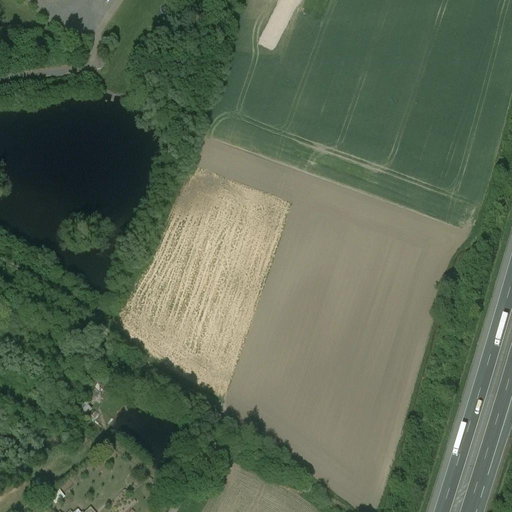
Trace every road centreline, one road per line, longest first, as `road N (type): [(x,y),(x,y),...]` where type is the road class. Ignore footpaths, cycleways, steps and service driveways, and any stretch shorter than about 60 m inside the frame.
road 1 (track): [(0,260),(44,281),(156,369),(222,409),(201,460)]
road 2 (motorway): [(511,288),(445,511)]
road 3 (motorway): [(471,498),(511,368)]
